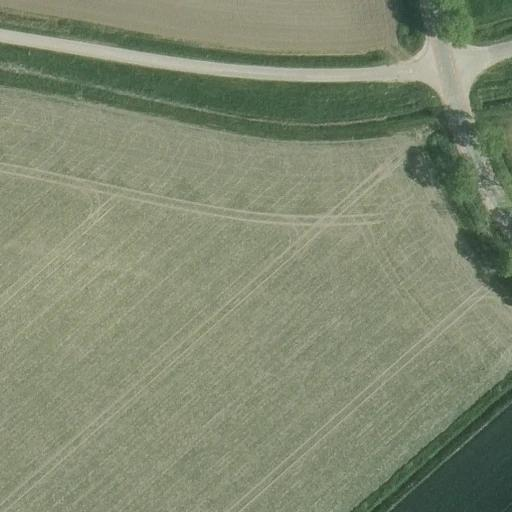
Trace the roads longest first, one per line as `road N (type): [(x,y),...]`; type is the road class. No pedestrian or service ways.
road 1 (unclassified): [(0,36),(278,73),(446,66)]
road 2 (tertiary): [(511,225),(477,163),(446,66)]
